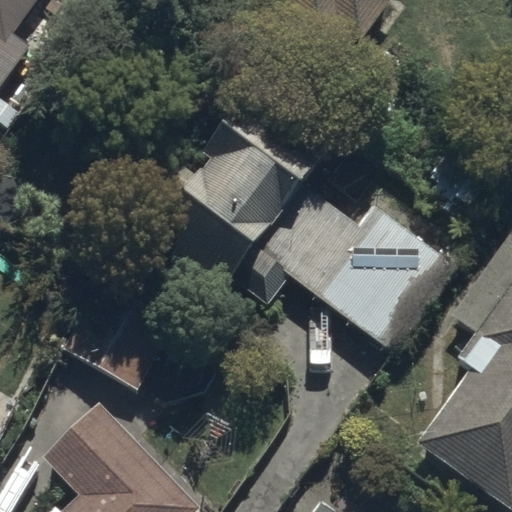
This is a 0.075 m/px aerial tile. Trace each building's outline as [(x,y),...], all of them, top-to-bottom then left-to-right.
[(0,0),(0,95),(36,46),(15,31),(37,0),(0,0)] [(256,0),(331,53),(368,0),(256,0)] [(393,358),(454,271),(236,120),(146,249),(259,327),(288,285),(393,358)] [(433,194),(423,209),(477,245),(511,193),(511,173),(463,141),(429,191),(433,194)] [(65,357),(139,395),(174,329),(99,291),(65,357)] [(511,511),(511,308),(413,449),(503,511),(511,511)] [(76,511),(201,511),(107,414),(51,468),(85,504),(76,511)] [(347,511),(329,500),(320,511),(347,511)]
